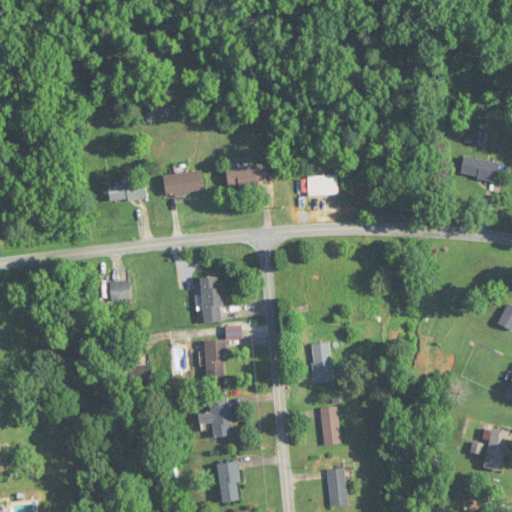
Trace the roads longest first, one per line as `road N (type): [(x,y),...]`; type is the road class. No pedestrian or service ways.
road 1 (residential): [(511,244),(287,234),(0,268)]
road 2 (residential): [(292,511),(271,235)]
